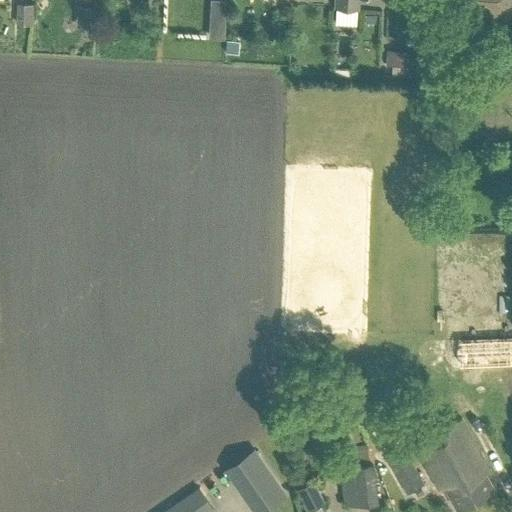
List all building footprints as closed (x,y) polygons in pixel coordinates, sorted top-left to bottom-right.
[(435,0),(434,12),(453,14),(453,0),(435,0)] [(468,29),(469,18),(447,16),(446,27),(468,29)] [(210,22),(209,37),(225,38),(226,23),(210,22)] [(0,59),(12,59),(11,50),(0,50),(0,59)] [(386,50),(385,63),(415,65),(416,52),(386,50)] [(495,487),(486,472),(492,468),(464,421),(418,447),(441,487),(445,485),(458,508),(495,487)] [(344,464),(339,464),(345,504),(379,499),(371,441),(342,445),(344,464)] [(286,491),(253,443),(224,463),(257,511),(286,491)] [(406,493),(424,483),(405,449),(387,459),(406,493)] [(307,511),(325,502),(313,480),(296,489),(307,511)] [(210,511),(214,509),(199,486),(160,511),(210,511)]
